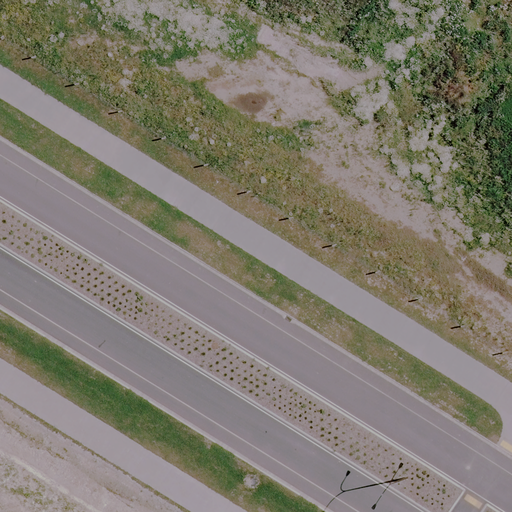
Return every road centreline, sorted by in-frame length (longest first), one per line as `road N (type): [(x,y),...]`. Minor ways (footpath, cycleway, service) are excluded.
road 1 (secondary): [(0,169),(511,492)]
road 2 (secondary): [(375,511),(0,277)]
